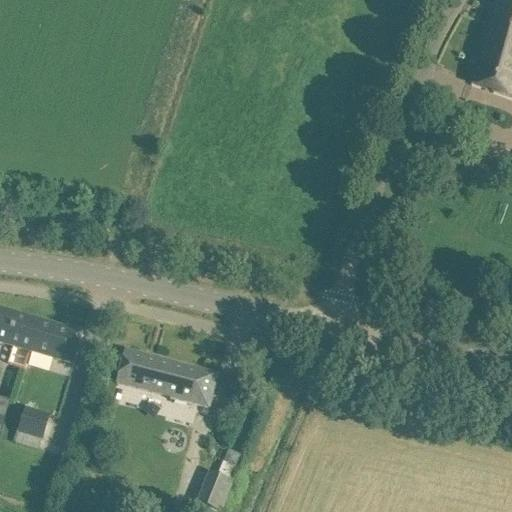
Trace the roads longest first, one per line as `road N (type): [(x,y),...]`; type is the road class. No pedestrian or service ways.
road 1 (unclassified): [(327,329),(420,68),(457,0)]
road 2 (tertiary): [(327,329),(0,261)]
road 3 (tertiary): [(511,362),(327,329)]
